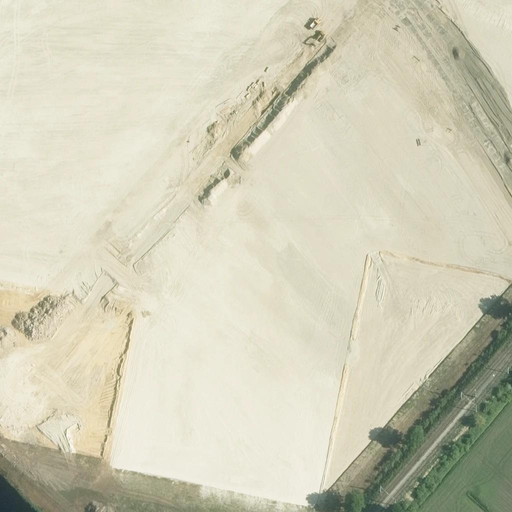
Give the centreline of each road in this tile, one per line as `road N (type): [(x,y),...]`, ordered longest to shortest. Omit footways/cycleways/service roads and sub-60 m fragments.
road 1 (unknown): [(397,0),(299,487),(161,460),(252,0)]
road 2 (unknown): [(330,329),(0,258)]
road 3 (unknown): [(204,0),(147,290)]
